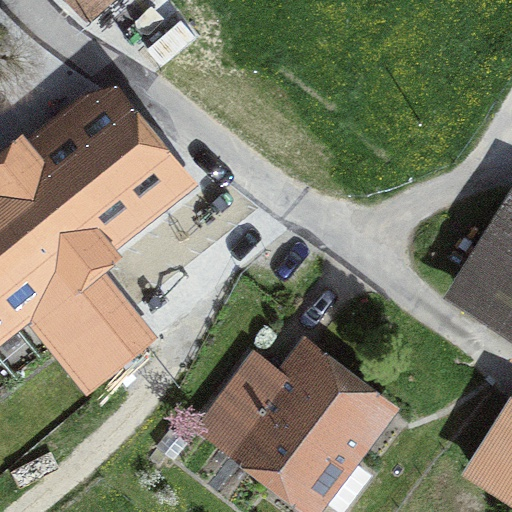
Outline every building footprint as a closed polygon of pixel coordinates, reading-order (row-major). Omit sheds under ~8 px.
[(193,0),(165,0),(135,36),(276,153),(317,103),(193,0)] [(70,280),(184,190),(116,104),(0,195),(0,318),(25,298),(93,383),(129,354),(70,280)] [(511,224),(467,296),(511,323),(511,224)] [(211,421),(314,499),(318,494),(342,511),(343,511),(365,483),(365,470),(346,456),(379,411),(306,356),(269,405),(239,383),(211,421)] [(511,419),(477,473),(511,496),(511,419)]
